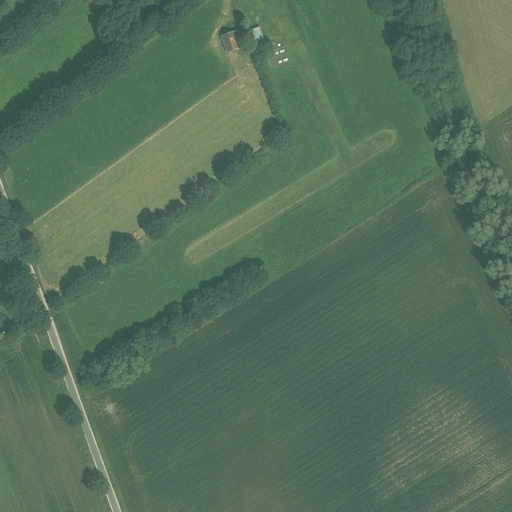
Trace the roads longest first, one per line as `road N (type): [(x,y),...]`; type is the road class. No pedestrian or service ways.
road 1 (track): [(0,139),(197,0)]
road 2 (unclassified): [(115,511),(41,310)]
road 3 (unclassified): [(41,310),(0,197)]
